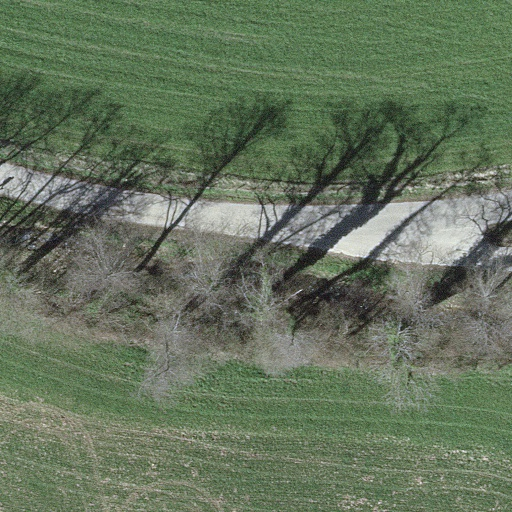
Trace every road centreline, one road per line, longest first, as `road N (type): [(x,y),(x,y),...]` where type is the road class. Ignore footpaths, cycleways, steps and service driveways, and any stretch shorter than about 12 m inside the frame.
road 1 (track): [(0,173),(163,214),(314,224),(511,203)]
road 2 (track): [(314,224),(511,256)]
